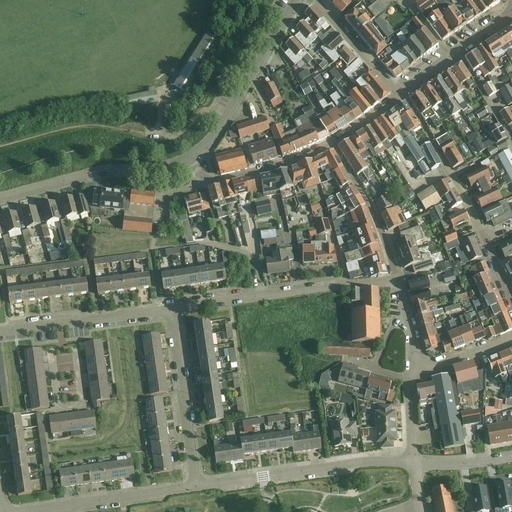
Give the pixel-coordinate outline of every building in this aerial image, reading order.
[(324,0),(325,0),(332,6),(341,15),(354,1),(353,0),(348,0),(347,1),(346,0),(324,0)] [(379,0),(366,10),(370,15),(389,0),(379,0)] [(393,5),(389,0),(370,15),(374,19),(393,5)] [(429,0),(422,0),(415,6),(421,14),(422,15),(429,10),(434,6),(431,2),(431,1),(429,0)] [(432,0),(431,1),(431,2),(434,6),(439,13),(442,17),(454,34),(466,26),(454,9),(455,9),(448,0),(432,0)] [(466,26),(466,25),(474,20),(466,9),(464,10),(461,4),(462,4),(459,0),(452,0),(458,7),(455,9),(454,9),(466,26)] [(459,0),(462,4),(461,4),(464,10),(466,9),(474,20),(480,16),(468,0),(459,0)] [(468,0),(480,16),(481,16),(489,10),(490,9),(483,0),(468,0)] [(500,3),(497,0),(483,0),(490,9),(500,3)] [(370,15),(366,10),(362,4),(344,19),(345,20),(351,27),(351,28),(352,28),(360,37),(360,38),(366,45),(367,46),(376,56),(375,56),(376,57),(386,47),(383,44),(385,43),(369,24),(374,20),(374,19),(370,15)] [(433,15),(426,20),(432,28),(436,34),(442,41),(442,42),(443,41),(454,34),(442,17),(439,13),(434,6),(429,10),(433,15)] [(327,23),(312,7),(304,14),(309,19),(304,23),(314,34),(327,23)] [(416,18),(410,23),(415,29),(417,27),(420,31),(413,37),(427,54),(438,46),(425,29),(416,18)] [(318,38),(314,34),(304,23),(303,22),(295,28),(300,33),(295,38),(305,49),(318,38)] [(497,38),(506,52),(510,50),(511,48),(511,44),(511,43),(511,42),(511,33),(510,29),(509,29),(497,38)] [(173,86),(177,88),(174,92),(176,93),(177,93),(185,99),(189,93),(204,68),(222,41),(208,32),(191,59),(173,86)] [(397,37),(398,38),(402,44),(406,49),(417,62),(427,54),(413,37),(407,41),(401,33),(397,37)] [(341,44),(342,43),(343,42),(337,34),(320,49),(334,63),(339,58),(347,67),(356,59),(344,45),(343,46),(341,44)] [(402,44),(398,38),(397,38),(398,39),(393,43),(397,48),(402,44)] [(313,61),(307,55),(292,39),(285,45),(290,50),(284,55),(295,66),(303,59),(308,65),(313,61)] [(501,49),(495,39),(485,45),(495,61),(494,61),(498,70),(503,68),(498,60),(498,61),(497,60),(505,55),(501,49)] [(388,52),(387,53),(403,73),(417,62),(406,49),(400,54),(399,53),(395,56),(392,52),(396,49),(392,45),(387,49),(388,52)] [(485,45),(484,45),(476,51),(488,70),(485,72),(487,76),(498,69),(498,70),(494,61),(495,61),(485,45)] [(390,73),(394,76),(396,79),(403,73),(387,53),(385,51),(380,56),(382,59),(384,58),(386,59),(381,63),(383,65),(386,68),(390,73)] [(488,70),(476,51),(465,59),(473,72),(479,69),(484,78),(487,76),(485,72),(488,70)] [(359,59),(348,69),(351,72),(349,74),(352,77),(357,82),(361,79),(380,102),(390,94),(370,71),(364,76),(357,68),(363,63),(359,59)] [(319,67),(322,71),(327,66),(324,62),(319,67)] [(469,88),(474,85),(471,79),(461,64),(450,71),(460,86),(466,82),(469,88)] [(334,68),(329,72),(335,79),(339,75),(334,69),(334,68)] [(351,72),(348,69),(344,73),(354,86),(356,84),(363,92),(359,95),(372,109),(380,102),(361,79),(357,82),(352,77),(349,74),(351,72)] [(460,86),(450,71),(440,77),(459,106),(464,103),(458,94),(464,91),(460,86)] [(319,76),(314,80),(318,86),(323,82),(319,76)] [(448,112),(452,117),(453,119),(455,118),(453,116),(461,111),(440,77),(430,85),(443,104),(448,112)] [(362,116),(364,115),(352,100),(352,99),(349,96),(349,97),(348,96),(341,87),(335,80),(331,83),(345,99),(342,101),(344,104),(356,120),(362,116)] [(263,88),(270,102),(273,108),(283,103),(273,83),(263,88)] [(491,83),(483,88),(489,98),(496,93),(491,83)] [(433,110),(437,107),(443,116),(448,112),(443,104),(430,85),(420,92),(431,109),(434,114),(435,114),(433,110)] [(499,91),(503,97),(511,91),(511,89),(510,85),(499,91)] [(150,93),(125,98),(128,109),(158,102),(155,88),(149,89),(150,93)] [(352,100),(364,115),(372,109),(359,95),(356,90),(348,96),(349,97),(349,96),(352,99),(352,100)] [(511,91),(503,97),(505,102),(511,97),(511,91)] [(431,109),(420,92),(409,99),(421,116),(424,121),(425,121),(428,119),(430,120),(436,129),(442,126),(438,120),(437,120),(431,109)] [(344,104),(342,101),(336,93),(330,98),(339,111),(338,113),(346,127),(356,120),(344,104)] [(319,103),(325,113),(337,132),(346,127),(338,113),(332,104),(327,107),(319,94),(315,97),(319,103)] [(385,116),(404,145),(405,145),(425,176),(432,171),(441,166),(440,164),(435,154),(434,152),(431,148),(421,153),(419,150),(413,140),(416,138),(412,132),(420,127),(410,112),(405,103),(405,102),(404,103),(386,115),(385,116)] [(168,106),(166,107),(166,118),(167,118),(174,118),(174,106),(168,106)] [(303,127),(297,130),(305,148),(319,142),(311,126),(307,118),(314,115),(310,107),(303,111),(305,116),(299,119),(303,127)] [(511,112),(509,108),(500,114),(508,126),(511,123),(511,112)] [(487,114),(484,109),(476,114),(479,119),(487,114)] [(325,113),(317,117),(317,118),(320,122),(319,123),(329,138),(337,132),(325,113)] [(404,145),(385,116),(377,121),(391,142),(395,140),(400,148),(404,145)] [(258,120),(262,132),(269,130),(266,118),(258,120)] [(315,124),(311,126),(319,142),(329,138),(319,123),(320,122),(317,118),(313,120),(315,124)] [(251,123),(255,134),(262,132),(258,120),(251,123)] [(369,126),(385,150),(386,150),(389,155),(394,152),(389,143),(391,142),(377,121),(369,126)] [(243,125),(247,137),(255,134),(251,123),(243,125)] [(493,139),(483,145),(485,150),(486,149),(488,152),(491,157),(499,152),(507,147),(503,141),(507,139),(506,138),(501,129),(500,127),(499,125),(493,128),(491,124),(487,127),(497,144),(496,144),(495,144),(493,139)] [(247,137),(243,125),(236,127),(240,139),(247,137)] [(284,135),(284,134),(280,125),(270,129),(279,150),(282,157),(282,158),(305,148),(297,130),(284,135)] [(362,131),(377,155),(385,150),(369,126),(362,131)] [(378,157),(377,155),(362,131),(356,136),(366,152),(366,151),(369,149),(374,157),(375,156),(376,159),(378,157)] [(435,141),(439,147),(450,140),(447,134),(435,141)] [(356,136),(349,140),(366,167),(368,166),(367,164),(368,163),(365,158),(362,154),(366,152),(356,136)] [(271,140),(260,144),(266,162),(277,159),(277,158),(282,157),(279,150),(275,152),(271,140)] [(349,140),(338,147),(357,176),(362,173),(368,182),(370,181),(378,192),(372,195),(376,202),(375,202),(381,213),(391,207),(386,196),(385,197),(382,191),(381,191),(372,176),(366,167),(349,140)] [(439,147),(444,155),(455,148),(450,140),(439,147)] [(247,161),(249,168),(254,166),(266,162),(260,144),(248,147),(252,159),(247,161)] [(455,149),(445,155),(453,169),(464,163),(455,149)] [(333,150),(324,155),(330,167),(325,170),(325,172),(326,173),(323,175),(324,178),(332,174),(331,172),(342,167),(337,158),(333,150)] [(497,156),(501,163),(511,157),(511,156),(509,150),(497,156)] [(247,170),(246,169),(240,151),(240,152),(215,158),(221,176),(247,170)] [(324,168),(325,170),(330,167),(324,155),(312,160),(316,172),(324,168)] [(511,157),(501,163),(505,170),(511,165),(511,157)] [(312,160),(298,165),(299,167),(287,170),(293,187),(302,182),(303,185),(312,182),(314,187),(320,185),(316,172),(312,160)] [(475,186),(477,191),(490,185),(488,180),(490,179),(485,168),(491,165),(488,160),(480,164),(482,168),(466,176),(471,188),(475,186)] [(343,168),(342,167),(331,172),(332,174),(340,188),(338,189),(340,194),(353,186),(351,183),(347,175),(343,168)] [(287,169),(281,170),(260,175),(262,190),(262,191),(278,188),(279,192),(280,191),(282,202),(296,197),(293,187),(287,169)] [(262,190),(260,175),(245,180),(248,194),(262,190)] [(445,197),(455,191),(448,179),(433,188),(440,200),(445,197)] [(245,180),(232,183),(236,198),(235,198),(238,209),(250,205),(248,194),(245,180)] [(238,209),(235,198),(236,198),(232,183),(220,186),(228,217),(239,214),(238,209)] [(398,191),(405,203),(415,198),(407,185),(398,191)] [(490,185),(477,191),(480,196),(476,198),(481,209),(500,200),(495,189),(492,190),(490,185)] [(218,219),(228,217),(220,186),(208,189),(214,211),(216,210),(218,219)] [(359,196),(353,186),(340,194),(336,196),(341,205),(343,204),(359,196)] [(417,196),(426,212),(441,203),(432,187),(417,196)] [(95,191),(93,206),(100,206),(100,208),(114,210),(114,211),(120,212),(120,210),(122,211),(124,193),(102,190),(102,192),(95,191)] [(445,197),(440,200),(443,205),(447,202),(451,209),(462,203),(455,191),(445,197)] [(199,195),(199,194),(184,198),(184,199),(189,215),(209,209),(205,193),(199,195)] [(65,218),(78,214),(79,216),(89,213),(84,196),(75,199),(74,197),(61,201),(65,218)] [(365,207),(359,196),(343,204),(341,205),(344,210),(348,208),(350,213),(351,212),(351,213),(365,207)] [(511,217),(504,201),(482,212),(487,223),(492,221),(495,227),(511,219),(511,217)] [(41,206),(46,223),(59,219),(55,202),(49,204),(47,203),(43,204),(43,206),(41,206)] [(269,202),(255,205),(258,216),(272,213),(269,202)] [(310,205),(312,213),(318,211),(316,202),(310,205)] [(439,222),(440,222),(445,220),(438,206),(429,210),(430,213),(434,225),(439,222)] [(348,234),(351,233),(371,225),(365,207),(351,213),(354,223),(348,225),(349,229),(347,229),(348,232),(348,234)] [(397,207),(382,214),(381,215),(381,214),(380,215),(387,229),(388,232),(405,224),(397,207)] [(22,211),(27,228),(40,225),(36,208),(22,211)] [(448,218),(445,220),(440,222),(444,230),(452,226),(453,229),(469,221),(464,210),(448,218)] [(7,234),(21,230),(16,213),(3,217),(7,234)] [(130,231),(131,219),(124,218),(122,231),(130,231)] [(138,219),(131,219),(130,231),(137,232),(138,219)] [(144,233),(145,220),(138,219),(137,232),(144,233)] [(319,236),(331,233),(327,219),(315,223),(316,227),(319,236)] [(60,221),(65,241),(72,240),(66,220),(60,221)] [(151,234),(152,222),(153,221),(145,220),(144,233),(151,234)] [(213,220),(203,222),(206,234),(216,232),(213,220)] [(71,223),(71,236),(80,236),(80,223),(71,223)] [(47,225),(41,227),(44,239),(50,237),(47,225)] [(371,225),(352,233),(355,240),(358,239),(374,234),(372,226),(371,225)] [(319,236),(316,227),(308,229),(310,238),(319,236)] [(395,244),(400,257),(418,250),(416,244),(424,241),(420,228),(400,234),(403,242),(395,244)] [(21,232),(26,248),(32,246),(27,230),(21,232)] [(446,244),(456,240),(457,239),(454,231),(443,236),(446,244)] [(358,250),(345,256),(348,265),(347,265),(357,261),(367,258),(381,253),(378,245),(375,234),(374,234),(358,239),(355,240),(358,250)] [(2,237),(6,249),(12,248),(8,235),(2,237)] [(446,244),(443,246),(446,252),(455,248),(459,247),(461,245),(469,263),(482,257),(474,238),(468,241),(466,236),(457,239),(456,240),(446,244)] [(511,255),(511,239),(499,246),(505,259),(511,255)] [(303,244),(298,244),(298,249),(303,249),(303,264),(327,263),(336,263),(333,246),(326,247),(326,242),(316,243),(311,243),(311,248),(304,248),(303,244)] [(273,259),(266,260),(268,275),(289,272),(288,262),(294,261),(292,249),(286,250),(286,252),(273,254),(273,259)] [(420,257),(418,250),(400,257),(404,269),(412,266),(414,274),(433,267),(429,254),(420,257)] [(367,259),(369,268),(384,264),(381,253),(357,261),(357,262),(363,260),(367,259)] [(357,262),(357,261),(347,265),(346,265),(348,274),(357,272),(359,271),(357,262)] [(471,268),(475,279),(489,273),(485,263),(471,268)] [(387,276),(384,264),(369,268),(363,270),(364,274),(369,273),(371,279),(378,277),(378,278),(387,276)] [(134,267),(135,277),(137,290),(150,288),(148,275),(141,276),(140,266),(134,267)] [(211,268),(213,283),(225,281),(223,267),(223,266),(211,268)] [(213,283),(211,268),(198,270),(201,285),(213,283)] [(201,285),(198,270),(186,272),(188,287),(201,285)] [(188,287),(186,272),(174,274),(176,289),(188,287)] [(358,278),(357,272),(348,274),(350,280),(358,278)] [(473,280),(478,290),(493,283),(489,273),(475,279),(473,280)] [(161,276),(164,291),(176,289),(174,274),(161,276)] [(124,292),(137,290),(135,277),(122,278),(124,292)] [(408,282),(411,293),(429,288),(426,277),(408,282)] [(111,293),(124,292),(122,278),(109,280),(111,293)] [(111,293),(109,280),(96,282),(98,295),(111,293)] [(88,294),(86,281),(73,282),(74,296),(88,294)] [(73,282),(60,284),(62,297),(74,296),(73,282)] [(482,300),(498,293),(493,283),(478,290),(477,290),(482,300)] [(49,299),(62,297),(60,284),(47,286),(49,299)] [(36,301),(49,299),(47,286),(34,287),(36,301)] [(23,302),(36,301),(34,287),(21,289),(23,302)] [(10,304),(23,302),(21,289),(8,291),(10,304)] [(379,289),(351,289),(351,302),(363,302),(363,309),(361,309),(361,311),(379,311),(379,289)] [(427,290),(410,295),(413,306),(431,301),(427,290)] [(467,293),(470,299),(478,296),(476,290),(467,293)] [(459,301),(468,298),(465,291),(456,294),(459,301)] [(486,304),(488,309),(502,303),(498,293),(482,300),(484,305),(486,304)] [(439,299),(431,301),(413,306),(416,317),(431,313),(429,308),(440,305),(439,299)] [(491,320),(493,319),(506,313),(502,303),(488,309),(484,311),(489,321),(491,320)] [(442,310),(431,313),(416,317),(419,328),(434,324),(432,317),(443,314),(442,310)] [(379,311),(361,311),(351,311),(352,335),(348,336),(348,344),(380,343),(379,311)] [(494,327),(484,331),(487,338),(488,341),(496,338),(495,337),(500,336),(511,330),(511,326),(506,313),(493,319),(491,320),(494,327)] [(464,317),(474,342),(474,343),(485,338),(478,321),(472,323),(469,315),(464,317)] [(458,331),(464,346),(474,342),(464,317),(459,319),(463,329),(458,331)] [(449,339),(454,351),(464,346),(458,331),(457,328),(456,329),(453,321),(449,323),(453,333),(448,335),(449,338),(449,339)] [(194,324),(196,337),(211,335),(209,322),(194,324)] [(440,324),(420,330),(423,341),(437,337),(435,329),(441,328),(440,324)] [(437,337),(423,341),(426,352),(441,348),(439,341),(449,338),(448,335),(447,335),(447,334),(440,336),(437,337)] [(142,338),(144,352),(162,350),(159,335),(142,338)] [(213,347),(211,335),(196,337),(198,349),(213,347)] [(442,342),(445,354),(454,351),(449,339),(442,342)] [(84,345),(86,359),(104,357),(102,342),(84,345)] [(369,358),(371,347),(319,344),(319,350),(315,350),(314,355),(369,358)] [(213,347),(198,349),(200,362),(215,359),(213,347)] [(24,352),(26,367),(43,365),(41,350),(24,352)] [(144,352),(146,366),(164,364),(162,350),(144,352)] [(511,358),(509,351),(499,356),(504,370),(506,369),(510,377),(509,382),(511,382),(511,358)] [(506,384),(507,378),(504,370),(499,356),(499,355),(487,360),(490,367),(488,368),(491,375),(493,374),(495,379),(500,376),(503,383),(506,384)] [(86,359),(88,373),(106,371),(104,357),(86,359)] [(217,372),(215,359),(200,362),(201,374),(217,372)] [(453,368),(455,373),(458,385),(456,385),(458,396),(464,395),(462,384),(469,382),(469,385),(477,383),(480,392),(484,391),(484,371),(475,373),(472,363),(464,365),(453,368)] [(146,366),(148,381),(166,378),(164,364),(146,366)] [(338,382),(366,390),(370,375),(357,371),(358,368),(343,364),(338,382)] [(26,367),(28,381),(45,379),(43,365),(26,367)] [(88,373),(90,388),(108,385),(106,371),(88,373)] [(217,372),(201,374),(203,386),(218,384),(217,372)] [(233,382),(239,381),(238,374),(228,375),(229,382),(233,382)] [(370,375),(366,390),(364,400),(369,401),(372,391),(388,395),(386,402),(392,404),(395,393),(389,391),(392,381),(370,375)] [(434,413),(431,414),(434,431),(441,430),(445,450),(464,446),(458,415),(457,415),(450,375),(431,379),(432,384),(416,387),(417,392),(417,394),(419,405),(432,403),(434,413)] [(166,378),(148,381),(150,395),(168,393),(166,378)] [(28,381),(29,396),(47,393),(45,379),(28,381)] [(220,396),(218,384),(203,386),(205,398),(220,396)] [(92,402),(93,402),(99,401),(110,400),(108,385),(90,388),(92,402)] [(31,410),(49,408),(47,393),(29,396),(31,410)] [(220,396),(205,398),(207,411),(222,408),(220,396)] [(145,402),(147,417),(165,414),(162,400),(145,402)] [(375,413),(376,428),(395,427),(394,424),(395,424),(395,412),(391,412),(391,406),(378,407),(379,413),(375,413)] [(224,421),(222,408),(207,411),(209,423),(224,421)] [(478,410),(461,413),(461,419),(462,425),(480,422),(478,410)] [(93,412),(79,413),(81,431),(96,429),(93,412)] [(67,433),(81,431),(79,413),(64,415),(67,433)] [(149,431),(167,428),(165,414),(147,417),(149,431)] [(52,435),(67,433),(64,415),(50,417),(52,435)] [(9,432),(22,430),(20,417),(12,418),(7,418),(7,421),(9,432)] [(499,425),(502,444),(511,442),(511,427),(511,423),(511,418),(508,419),(509,424),(502,425),(499,425)] [(487,427),(490,446),(502,444),(499,425),(502,425),(501,420),(496,421),(497,426),(487,427)] [(347,421),(331,424),(335,448),(351,445),(350,437),(357,436),(355,424),(348,425),(347,421)] [(314,434),(305,435),(307,452),(321,450),(318,433),(317,427),(313,427),(314,434)] [(376,428),(377,443),(380,443),(381,449),(393,448),(393,442),(396,442),(396,431),(395,431),(395,427),(376,428)] [(151,445),(169,443),(167,428),(149,431),(151,445)] [(11,444),(11,445),(24,443),(22,430),(9,432),(9,435),(11,444)] [(291,433),(291,434),(293,449),(293,454),(307,452),(305,435),(296,436),(295,430),(290,431),(291,433)] [(293,449),(291,434),(278,435),(280,450),(293,449)] [(268,452),(280,450),(278,435),(266,437),(268,452)] [(268,452),(266,437),(253,439),(255,454),(268,452)] [(243,456),(241,441),(240,438),(236,438),(237,445),(228,446),(230,463),(244,461),(243,456)] [(253,439),(241,441),(243,456),(255,454),(253,439)] [(216,465),(230,463),(228,446),(219,447),(218,441),(213,442),(214,448),(216,465)] [(11,449),(12,457),(26,455),(24,443),(11,445),(11,447),(11,449)] [(153,459),(171,457),(169,443),(151,445),(153,459)] [(116,460),(117,462),(119,480),(134,478),(131,460),(132,460),(131,454),(126,455),(127,458),(116,460)] [(13,462),(14,470),(28,468),(26,455),(12,457),(13,460),(13,462)] [(155,474),(173,472),(171,457),(153,459),(155,474)] [(119,480),(117,462),(103,465),(105,482),(119,480)] [(91,484),(105,482),(103,465),(88,467),(91,484)] [(88,467),(74,469),(77,486),(91,484),(88,467)] [(15,475),(16,483),(29,481),(28,468),(14,470),(15,473),(15,475)] [(60,471),(62,488),(63,488),(77,486),(74,469),(60,471)] [(29,481),(16,483),(16,486),(17,488),(18,496),(31,494),(29,481)] [(501,509),(495,510),(495,511),(506,511),(506,509),(511,507),(511,497),(510,483),(497,485),(501,509)] [(435,506),(451,503),(449,489),(451,489),(450,486),(432,490),(435,506)] [(475,511),(486,511),(489,511),(485,487),(472,490),(475,511)] [(452,511),(451,503),(435,506),(436,511),(452,511)]
